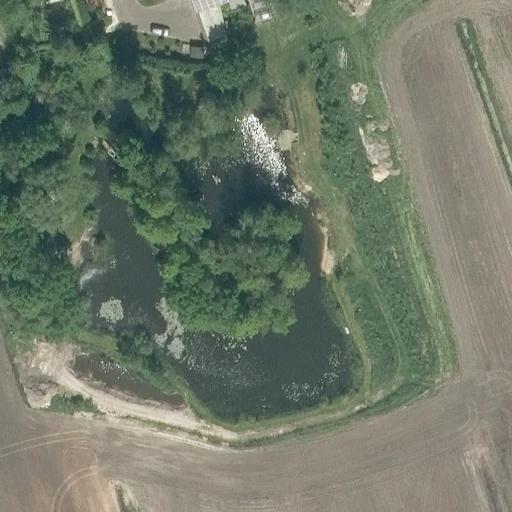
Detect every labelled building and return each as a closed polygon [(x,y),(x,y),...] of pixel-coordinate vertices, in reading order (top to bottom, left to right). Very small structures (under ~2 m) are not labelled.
[(192,0),(195,8),(219,0),(192,0)] [(271,0),(256,0),(259,18),(274,16),(271,0)] [(226,33),(214,3),(195,10),(204,38),(226,33)] [(238,33),(254,28),(247,5),(232,10),(238,33)] [(191,46),(190,55),(203,57),(204,48),(191,46)] [(49,206),(44,187),(32,190),(37,209),(49,206)]
